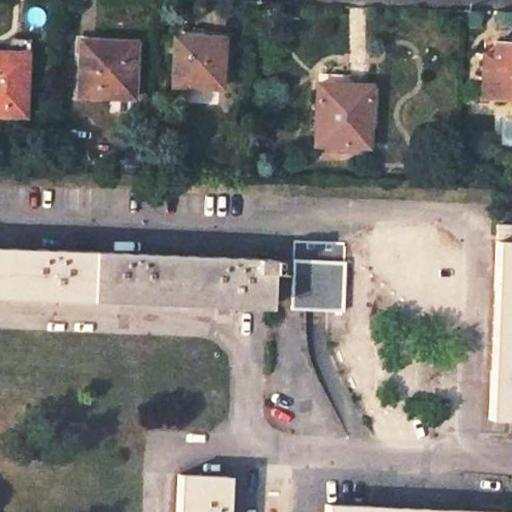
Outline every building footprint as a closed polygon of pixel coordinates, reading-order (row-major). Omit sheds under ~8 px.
[(171,85),(219,86),(221,44),(200,44),(201,36),(201,30),(173,29),(171,85)] [(96,40),(80,39),(79,49),(96,49),(96,40)] [(131,95),(133,41),(96,40),(96,49),(79,49),(78,94),(131,95)] [(483,53),(482,99),(511,99),(511,40),(494,41),(493,53),(483,53)] [(0,113),(22,114),(25,59),(8,58),(8,53),(0,52),(0,113)] [(316,71),(314,144),(368,146),(370,84),(348,83),(348,72),(316,71)] [(511,222),(496,222),(496,236),(511,236),(511,222)] [(511,240),(495,240),(489,419),(511,419),(511,240)] [(0,247),(0,296),(268,308),(269,272),(292,273),(291,308),(343,311),(345,262),(0,247)] [(178,474),(176,511),(225,511),(226,476),(178,474)]
